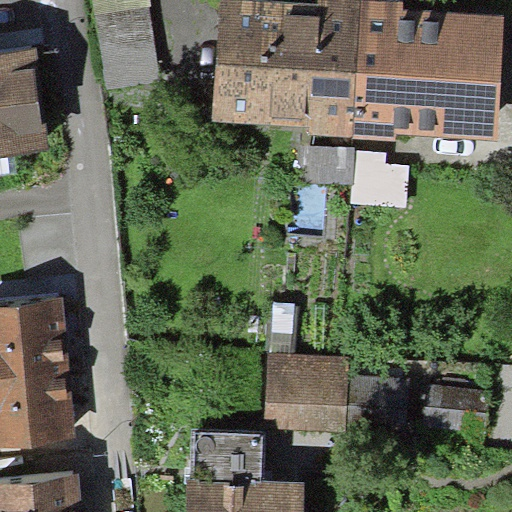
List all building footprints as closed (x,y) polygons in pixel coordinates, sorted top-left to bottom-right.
[(146,0),(92,0),(107,89),(160,80),(146,0)] [(309,134),(352,137),(361,0),(318,0),(318,3),(266,0),(219,0),(212,121),(309,126),(309,134)] [(403,0),(361,0),(352,137),(395,139),(395,134),(498,139),(505,14),(403,8),(403,0)] [(0,51),(0,153),(49,147),(37,47),(0,51)] [(355,147),(307,146),(305,181),(353,184),(355,150),(355,147)] [(386,151),(355,150),(353,184),(352,203),(406,206),(409,166),(385,164),(386,151)] [(64,297),(0,304),(0,379),(70,373),(64,297)] [(295,353),(298,304),(271,302),(268,351),(295,353)] [(349,374),(350,357),(295,353),(268,351),(265,428),(346,433),(349,374)] [(70,373),(0,379),(0,446),(76,441),(70,373)] [(411,377),(349,374),(346,433),(407,436),(411,377)] [(490,389),(426,383),(422,425),(485,431),(490,389)] [(265,434),(192,433),(191,476),(187,476),(186,511),(306,511),(307,481),(262,481),(265,434)] [(81,511),(79,474),(0,482),(0,511),(81,511)]
